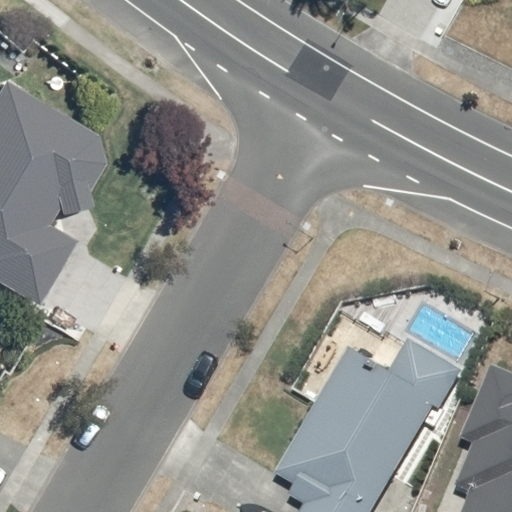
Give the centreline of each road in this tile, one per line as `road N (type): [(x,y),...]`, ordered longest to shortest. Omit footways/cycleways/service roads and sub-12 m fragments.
road 1 (residential): [(79,511),(322,96)]
road 2 (tertiary): [(511,193),(322,96)]
road 3 (tertiary): [(322,96),(181,0)]
